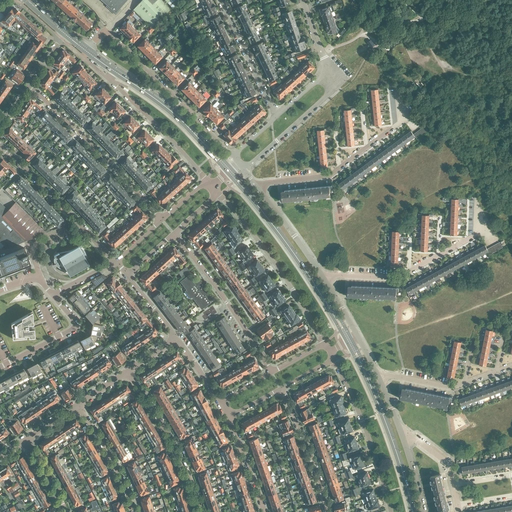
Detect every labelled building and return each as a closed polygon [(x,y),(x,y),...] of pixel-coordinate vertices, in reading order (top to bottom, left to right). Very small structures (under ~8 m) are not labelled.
[(61,8),(63,10),(69,3),(67,2),(65,0),(63,0),(58,6),(61,8)] [(114,10),(113,12),(115,13),(127,0),(102,0),(111,8),(111,9),(113,11),(113,10),(114,10)] [(142,19),(151,28),(170,9),(162,0),(141,0),(133,10),(142,19)] [(65,12),(67,14),(74,7),(71,5),(72,3),(70,2),(69,3),(63,10),(65,12)] [(204,9),(206,12),(215,8),(213,4),(212,4),(211,3),(203,7),(203,9),(204,9)] [(234,9),(237,14),(245,9),(243,7),(245,6),(244,4),(234,9)] [(321,14),(322,15),(331,12),(330,6),(320,10),(320,11),(321,14)] [(72,19),(79,12),(74,7),(67,14),(70,17),(70,16),(72,18),(72,19)] [(21,13),(20,13),(15,8),(13,8),(13,9),(12,8),(8,13),(6,16),(6,17),(12,23),(15,20),(21,13)] [(215,8),(206,12),(205,13),(206,14),(206,15),(203,16),(204,17),(202,19),(203,21),(206,20),(205,18),(217,12),(215,8)] [(245,9),(237,14),(236,14),(238,17),(239,17),(240,18),(249,14),(247,12),(246,13),(245,9)] [(291,11),(283,13),(283,14),(282,14),(284,20),(293,16),(292,14),(292,13),(292,11),(291,11)] [(76,21),(77,22),(83,16),(83,15),(84,14),(82,12),(81,14),(79,12),(72,19),(75,22),(76,21)] [(324,19),(324,21),(333,18),(331,12),(322,15),(322,16),(323,15),(323,16),(322,17),(323,18),(324,19)] [(16,27),(19,24),(25,17),(22,15),(23,15),(21,13),(15,20),(17,22),(14,25),(13,26),(15,28),(15,27),(16,27)] [(240,21),(242,23),(250,20),(248,17),(250,17),(249,14),(240,18),(241,21),(240,21)] [(15,28),(13,26),(14,25),(12,23),(6,17),(5,16),(4,18),(2,21),(4,24),(8,28),(15,32),(17,29),(16,27),(15,27),(15,28)] [(81,26),(82,26),(87,20),(83,16),(77,22),(79,24),(79,25),(80,26),(81,26)] [(209,23),(210,26),(221,21),(219,16),(207,22),(206,20),(203,21),(204,23),(205,22),(206,25),(209,23)] [(280,27),(286,24),(294,22),(294,19),(294,17),(293,17),(293,16),(284,20),(285,23),(280,24),(280,27)] [(25,17),(19,24),(23,28),(29,21),(27,18),(26,19),(25,17)] [(326,26),(335,23),(333,18),(324,21),(325,23),(325,24),(325,26),(326,26)] [(243,25),(244,28),(253,24),(258,22),(257,19),(255,20),(252,22),(251,19),(250,20),(242,23),(243,26),(243,25)] [(89,21),(87,20),(82,26),(84,28),(83,29),(85,30),(86,30),(87,30),(89,29),(88,28),(92,24),(92,23),(90,20),(89,21)] [(213,31),(223,26),(222,25),(223,24),(221,20),(221,21),(210,26),(213,31)] [(23,28),(27,31),(33,25),(31,23),(31,22),(29,21),(23,28)] [(122,32),(123,33),(124,33),(132,26),(129,23),(130,23),(128,21),(120,29),(122,31),(122,32)] [(295,22),(294,22),(286,24),(288,28),(286,28),(287,31),(288,30),(296,27),(296,25),(296,24),(295,23),(295,22)] [(336,27),(335,23),(326,26),(326,27),(329,34),(331,33),(331,34),(335,33),(335,32),(337,31),(336,28),(337,28),(336,27)] [(254,26),(253,24),(244,28),(245,28),(244,29),(245,31),(246,31),(247,33),(261,26),(260,24),(257,25),(254,26)] [(27,31),(32,35),(38,28),(35,26),(35,27),(33,25),(27,31)] [(248,39),(257,35),(258,34),(257,31),(259,30),(262,29),(262,28),(264,27),(263,25),(261,26),(247,33),(248,35),(246,35),(248,39)] [(132,26),(124,33),(125,33),(124,35),(126,36),(127,36),(128,37),(135,31),(136,31),(136,30),(137,30),(135,28),(134,29),(132,26)] [(223,26),(213,31),(215,36),(216,35),(217,35),(222,32),(225,31),(224,28),(224,29),(223,26)] [(290,36),(290,35),(298,33),(297,30),(298,30),(297,28),(296,27),(288,30),(289,33),(288,34),(289,36),(290,36)] [(40,30),(38,28),(32,35),(36,39),(40,34),(42,32),(40,31),(40,30)] [(135,31),(128,37),(128,38),(128,39),(129,41),(130,41),(131,41),(131,40),(133,42),(141,34),(139,32),(138,32),(136,30),(136,31),(135,31)] [(226,34),(225,31),(222,32),(217,35),(216,35),(219,40),(228,36),(227,34),(226,34)] [(174,35),(171,32),(164,39),(168,42),(174,35)] [(292,41),(300,38),(299,36),(300,35),(299,33),(298,33),(290,35),(290,36),(289,36),(291,42),(292,41)] [(42,35),(40,34),(36,39),(34,40),(37,42),(36,44),(40,47),(41,45),(42,43),(43,43),(45,40),(46,39),(46,38),(42,35)] [(258,37),(257,35),(248,39),(251,43),(261,38),(260,36),(258,37)] [(220,43),(221,45),(230,41),(229,39),(228,36),(219,40),(221,42),(220,43)] [(142,50),(149,43),(147,41),(148,40),(146,38),(138,46),(140,48),(140,49),(141,51),(142,50)] [(303,38),(300,38),(292,41),(291,42),(293,47),(294,47),(304,44),(305,43),(303,38)] [(222,51),(233,46),(234,46),(232,42),(231,43),(230,41),(221,45),(219,46),(222,51)] [(38,50),(40,47),(36,44),(33,42),(31,44),(29,46),(36,51),(37,50),(38,50)] [(252,47),(255,51),(263,48),(265,47),(263,42),(252,47)] [(11,47),(7,52),(10,55),(16,48),(10,43),(8,45),(11,47)] [(153,47),(149,44),(149,43),(142,50),(144,52),(144,54),(145,55),(146,54),(146,55),(153,47)] [(305,46),(304,44),(294,47),(296,52),(306,49),(306,48),(305,46)] [(395,52),(392,51),(392,52),(392,53),(392,54),(392,55),(393,55),(393,56),(400,63),(401,66),(402,65),(407,71),(408,71),(409,71),(410,71),(410,70),(410,69),(411,69),(412,69),(412,68),(413,67),(413,66),(413,65),(412,64),(404,47),(403,47),(403,46),(402,46),(401,45),(400,45),(399,46),(398,46),(398,47),(397,47),(397,48),(396,49),(396,50),(397,50),(397,51),(395,52)] [(28,49),(26,51),(33,56),(35,54),(35,53),(36,51),(29,46),(27,48),(28,49)] [(223,53),(224,53),(225,55),(235,51),(233,46),(222,51),(223,53)] [(149,57),(150,59),(158,51),(153,47),(146,55),(147,55),(146,56),(148,57),(149,57)] [(263,48),(255,51),(254,52),(256,55),(257,55),(258,56),(265,53),(267,52),(265,50),(264,50),(263,48)] [(150,59),(151,59),(151,60),(152,62),(153,61),(155,63),(165,54),(160,49),(158,52),(158,51),(150,59)] [(60,55),(67,60),(68,58),(74,63),(76,61),(69,55),(66,52),(63,50),(60,55)] [(33,56),(26,51),(25,53),(24,53),(23,55),(30,60),(31,58),(31,59),(33,56)] [(265,53),(258,56),(259,59),(260,61),(268,57),(270,56),(268,51),(267,52),(265,53)] [(229,61),(231,63),(239,59),(237,54),(227,59),(228,61),(229,61)] [(22,57),(20,60),(27,65),(29,63),(28,62),(30,60),(23,55),(21,57),(22,57)] [(67,60),(60,55),(59,56),(58,57),(57,58),(57,59),(56,60),(63,64),(65,66),(69,61),(67,60)] [(268,57),(260,61),(261,64),(262,64),(263,66),(271,62),(272,61),(270,56),(268,57)] [(232,69),(241,64),(240,63),(242,63),(240,59),(239,59),(231,63),(232,66),(231,66),(232,69)] [(25,68),(27,65),(20,60),(19,62),(18,61),(16,64),(23,69),(25,67),(25,68)] [(63,64),(56,60),(53,65),(55,67),(56,66),(61,69),(62,67),(62,66),(63,64)] [(172,64),(167,60),(160,68),(162,70),(161,71),(163,72),(164,72),(172,64)] [(303,64),(310,72),(311,70),(312,71),(313,70),(313,68),(314,68),(310,64),(311,64),(308,61),(305,64),(305,63),(303,64)] [(263,69),(264,71),(272,67),(271,64),(272,64),(271,62),(263,66),(264,68),(263,69)] [(168,76),(176,68),(172,64),(164,72),(166,74),(166,75),(167,76),(168,76)] [(234,70),(235,73),(244,69),(243,67),(242,67),(241,64),(232,69),(233,71),(234,70)] [(303,64),(299,68),(305,76),(307,74),(308,75),(309,73),(309,72),(310,72),(303,64)] [(74,75),(76,77),(77,77),(83,70),(84,69),(80,65),(72,74),(73,75),(74,75)] [(192,75),(198,68),(196,66),(190,72),(192,75)] [(266,74),(267,76),(277,71),(276,71),(275,69),(274,70),(272,67),(264,71),(266,74)] [(171,79),(173,81),(181,72),(180,71),(179,72),(176,68),(168,76),(169,77),(168,78),(170,79),(171,79)] [(199,68),(198,68),(192,75),(194,77),(201,70),(199,68)] [(295,72),(295,73),(301,79),(303,78),(304,78),(305,77),(305,76),(299,68),(295,72)] [(14,69),(11,72),(21,80),(24,76),(23,76),(24,74),(17,70),(14,69)] [(237,79),(245,74),(244,72),(245,72),(244,69),(235,73),(236,76),(237,79)] [(52,72),(49,70),(45,75),(52,80),(54,78),(56,76),(51,72),(52,72)] [(78,79),(81,81),(88,74),(85,72),(83,70),(77,77),(76,77),(76,78),(78,80),(78,79)] [(277,71),(267,76),(266,76),(269,81),(277,77),(276,75),(278,74),(277,71)] [(19,83),(21,80),(11,72),(8,77),(10,79),(17,84),(18,83),(19,83)] [(181,72),(173,81),(173,82),(174,83),(175,83),(177,85),(187,75),(185,73),(184,74),(181,72)] [(297,83),(298,82),(299,82),(301,81),(301,80),(301,79),(295,73),(293,75),(292,74),(290,76),(297,83)] [(90,77),(88,74),(81,81),(83,84),(85,86),(85,85),(92,79),(90,77)] [(239,80),(240,83),(249,79),(247,77),(245,74),(237,79),(238,81),(239,80)] [(44,78),(42,80),(50,85),(51,83),(52,84),(53,81),(52,80),(45,75),(45,76),(44,76),(43,77),(44,78)] [(295,85),(297,83),(290,76),(289,77),(289,78),(287,81),(292,87),(293,87),(294,87),(295,86),(295,85)] [(85,85),(85,86),(87,88),(87,89),(89,90),(96,83),(94,81),(95,81),(92,78),(92,79),(85,85)] [(4,83),(3,85),(10,90),(11,87),(12,85),(13,84),(8,80),(8,81),(6,79),(4,82),(4,83)] [(249,79),(240,83),(241,86),(240,86),(241,89),(251,84),(250,84),(249,82),(250,82),(249,79)] [(55,93),(50,89),(52,86),(50,85),(42,80),(39,85),(42,87),(42,86),(46,89),(53,96),(55,93)] [(194,86),(191,83),(193,81),(191,80),(182,90),(184,92),(183,92),(185,94),(186,94),(194,86)] [(286,80),(281,84),(288,91),(289,91),(290,91),(291,90),(291,89),(292,87),(287,81),(286,80)] [(243,94),(254,89),(251,84),(241,89),(243,91),(243,90),(245,93),(243,94)] [(284,95),(285,95),(287,94),(287,93),(288,91),(281,84),(280,86),(278,88),(284,95)] [(1,86),(0,87),(0,89),(6,94),(7,92),(8,93),(10,90),(3,85),(1,87),(1,86)] [(57,94),(55,97),(54,98),(59,102),(65,96),(63,94),(65,92),(65,91),(67,89),(63,86),(61,89),(63,91),(58,95),(57,94)] [(190,98),(197,91),(195,89),(196,88),(194,86),(186,94),(188,96),(187,97),(189,98),(190,98)] [(214,96),(220,89),(218,87),(212,94),(214,96)] [(284,95),(278,88),(277,87),(273,91),(274,92),(274,93),(277,97),(278,99),(279,99),(280,99),(281,99),(283,98),(282,96),(284,95)] [(220,89),(214,96),(216,98),(220,94),(223,91),(221,88),(220,89)] [(379,95),(379,94),(378,90),(382,90),(382,88),(378,88),(378,89),(371,90),(371,89),(367,90),(368,91),(371,91),(372,96),(379,95)] [(98,101),(99,100),(106,92),(104,90),(103,90),(102,89),(94,96),(95,96),(94,97),(95,98),(95,99),(98,101)] [(256,94),(254,89),(243,94),(244,96),(243,97),(244,99),(256,94)] [(92,93),(89,90),(85,94),(86,95),(82,98),(84,101),(88,97),(92,93)] [(193,100),(195,103),(203,94),(201,92),(200,93),(197,91),(190,98),(191,98),(190,99),(192,101),(193,100)] [(109,95),(106,92),(99,100),(102,102),(101,103),(103,105),(110,97),(109,95)] [(204,93),(203,94),(195,103),(194,103),(196,105),(197,105),(199,107),(207,99),(205,97),(206,96),(204,93)] [(59,102),(63,106),(69,99),(67,98),(69,96),(67,94),(65,96),(59,102)] [(383,94),(379,94),(379,95),(372,96),(372,101),(373,102),(380,101),(380,100),(379,96),(383,96),(383,94)] [(70,99),(69,99),(63,106),(67,110),(79,97),(77,95),(72,101),(70,99)] [(67,110),(71,113),(77,107),(74,105),(80,98),(79,97),(67,110)] [(38,113),(42,109),(35,103),(32,100),(29,98),(26,102),(25,103),(32,108),(34,106),(38,109),(36,111),(38,113)] [(383,102),(383,101),(383,100),(380,100),(380,101),(373,102),(372,101),(368,101),(369,105),(373,104),(373,108),(380,107),(380,106),(380,102),(383,102)] [(22,108),(30,113),(31,114),(33,111),(31,110),(32,108),(25,103),(25,104),(24,104),(23,105),(23,106),(22,108)] [(111,112),(114,114),(121,106),(118,104),(116,103),(114,105),(113,104),(112,105),(113,106),(109,110),(111,112)] [(207,117),(208,116),(216,108),(215,107),(215,108),(212,105),(213,105),(211,103),(203,111),(205,113),(204,113),(205,114),(204,115),(206,116),(207,116),(207,117)] [(71,113),(74,117),(84,106),(83,105),(79,109),(77,107),(71,113)] [(99,107),(97,109),(95,107),(93,108),(99,114),(102,111),(106,107),(104,105),(103,106),(102,105),(100,108),(99,107)] [(254,108),(261,116),(262,115),(263,115),(265,113),(265,112),(262,108),(263,108),(260,105),(260,106),(259,105),(257,108),(255,106),(254,108)] [(86,108),(84,106),(74,117),(78,121),(84,114),(82,112),(82,111),(86,108)] [(115,118),(116,117),(117,119),(122,114),(123,113),(125,111),(123,109),(121,106),(114,114),(112,115),(115,118)] [(384,106),(380,106),(380,107),(373,108),(374,114),(381,113),(381,112),(380,108),(384,108),(384,106)] [(212,119),(212,120),(220,112),(217,109),(218,108),(216,107),(216,108),(208,116),(210,117),(210,118),(211,120),(212,119)] [(20,111),(19,112),(26,117),(28,114),(29,115),(30,113),(22,108),(21,109),(20,109),(19,111),(20,111)] [(249,112),(250,113),(256,120),(258,118),(259,119),(261,117),(260,116),(261,116),(254,108),(249,112)] [(355,110),(355,108),(351,109),(344,110),(344,109),(340,109),(341,112),(344,111),(345,116),(352,116),(352,115),(352,111),(355,110)] [(222,114),(220,112),(212,120),(212,121),(214,122),(215,122),(217,124),(224,117),(226,119),(231,115),(234,111),(232,109),(228,112),(225,115),(223,113),(222,114)] [(44,110),(41,114),(40,113),(31,122),(33,124),(38,119),(40,121),(41,120),(43,121),(49,115),(44,110)] [(256,120),(250,113),(249,112),(248,111),(244,115),(252,124),(254,122),(254,123),(257,121),(256,120)] [(26,117),(19,112),(16,117),(18,119),(17,121),(22,124),(25,120),(24,120),(26,117)] [(385,114),(385,113),(384,112),(381,112),(381,113),(374,114),(374,120),(382,119),(381,118),(381,114),(385,114)] [(84,114),(78,121),(83,125),(85,123),(84,122),(89,117),(92,120),(94,117),(91,114),(90,116),(88,114),(86,116),(84,114)] [(45,123),(47,125),(53,119),(49,115),(43,121),(41,123),(43,125),(45,123)] [(240,118),(242,121),(248,127),(250,126),(250,127),(253,125),(252,124),(244,115),(240,118)] [(86,128),(91,133),(97,126),(95,124),(97,122),(97,120),(96,119),(94,117),(92,120),(94,121),(89,126),(86,128)] [(125,125),(128,128),(135,120),(132,118),(130,117),(123,124),(125,126),(125,125)] [(375,126),(382,125),(382,120),(385,120),(385,118),(381,118),(382,119),(374,120),(375,126)] [(53,119),(47,125),(49,127),(45,131),(47,133),(49,130),(50,129),(57,122),(53,119)] [(7,138),(13,131),(19,124),(14,120),(12,122),(9,127),(7,128),(8,129),(5,131),(4,132),(3,134),(2,135),(3,136),(4,137),(6,138),(6,137),(7,138)] [(137,123),(135,120),(128,128),(130,130),(130,131),(132,133),(139,125),(137,123)] [(248,128),(248,127),(242,121),(240,123),(238,122),(237,124),(238,125),(244,131),(245,130),(246,130),(248,128)] [(52,130),(54,132),(61,126),(57,122),(50,129),(52,131),(52,130)] [(94,136),(98,140),(104,134),(102,131),(108,125),(107,124),(104,126),(102,128),(94,136)] [(239,135),(240,135),(234,129),(232,130),(230,129),(228,130),(225,127),(225,126),(223,124),(219,127),(221,130),(225,134),(224,135),(224,136),(225,138),(231,145),(236,139),(240,136),(239,135)] [(231,126),(234,129),(240,135),(241,134),(242,134),(244,132),(243,131),(244,131),(238,125),(236,127),(233,124),(231,126)] [(98,125),(97,126),(91,133),(94,136),(102,128),(98,125)] [(56,138),(64,129),(61,126),(54,132),(53,134),(56,138)] [(10,139),(11,141),(21,130),(20,128),(18,130),(17,130),(16,130),(14,133),(13,131),(7,138),(8,139),(10,139)] [(13,143),(14,145),(20,138),(18,136),(21,133),(23,130),(22,129),(21,130),(11,141),(12,142),(13,143)] [(60,137),(62,140),(63,139),(68,133),(64,129),(56,138),(52,142),(54,143),(60,137)] [(106,136),(104,134),(98,140),(102,144),(115,131),(113,129),(106,136)] [(317,131),(318,137),(325,136),(325,135),(325,131),(328,131),(328,129),(324,129),(324,130),(317,131)] [(102,144),(105,147),(112,141),(109,139),(111,137),(113,135),(114,135),(116,132),(115,131),(102,144)] [(140,139),(142,142),(149,134),(147,132),(146,132),(144,131),(137,138),(139,140),(140,139)] [(414,135),(411,131),(407,134),(405,131),(403,132),(405,135),(406,134),(410,140),(415,137),(414,135)] [(358,134),(357,133),(357,132),(354,133),(347,134),(347,140),(355,140),(354,138),(354,135),(358,134)] [(20,138),(14,145),(16,146),(17,147),(18,148),(25,141),(27,139),(29,137),(31,134),(32,133),(31,133),(28,136),(27,135),(25,137),(22,140),(20,138)] [(70,140),(73,137),(68,133),(63,139),(62,140),(66,143),(69,139),(70,140)] [(152,137),(149,134),(142,142),(144,144),(144,145),(146,147),(153,139),(151,137),(152,137)] [(398,136),(400,139),(401,138),(406,144),(410,140),(406,134),(405,135),(402,137),(400,135),(398,136)] [(318,137),(319,143),(326,142),(326,141),(325,137),(329,137),(328,135),(325,135),(325,136),(318,137)] [(347,140),(348,147),(355,146),(355,141),(358,140),(358,138),(354,138),(355,140),(347,140)] [(401,138),(400,139),(397,141),(395,138),(393,140),(395,142),(396,142),(401,148),(406,144),(401,138)] [(109,151),(117,143),(119,141),(118,139),(114,143),(112,141),(105,147),(109,151)] [(80,144),(75,140),(73,142),(73,143),(69,148),(67,146),(65,149),(66,150),(67,150),(71,154),(73,151),(80,144)] [(20,150),(22,152),(28,146),(26,143),(26,142),(25,141),(18,148),(20,149),(20,150)] [(319,143),(319,149),(326,148),(326,147),(326,143),(329,143),(329,141),(326,141),(326,142),(319,143)] [(388,143),(390,146),(391,145),(396,151),(401,148),(396,142),(395,142),(392,145),(390,142),(388,143)] [(117,143),(109,151),(113,155),(119,149),(117,147),(119,145),(117,143)] [(73,155),(75,157),(83,148),(80,144),(73,151),(75,153),(73,155)] [(113,155),(117,159),(119,157),(119,156),(124,151),(126,154),(129,152),(128,151),(130,149),(131,148),(128,145),(124,149),(123,148),(121,150),(119,149),(113,155)] [(152,160),(156,156),(163,149),(164,149),(161,146),(159,145),(151,152),(148,155),(152,160)] [(384,147),(386,149),(387,149),(391,155),(396,151),(391,145),(390,146),(387,148),(385,145),(384,147)] [(28,146),(22,152),(24,153),(25,154),(24,155),(25,156),(32,149),(33,148),(31,147),(30,148),(28,146)] [(319,149),(320,155),(327,154),(327,153),(327,149),(330,149),(330,147),(326,147),(326,148),(319,149)] [(80,159),(87,152),(83,148),(75,157),(72,159),(74,161),(78,157),(80,159)] [(24,157),(27,160),(28,159),(29,160),(36,153),(32,149),(25,156),(24,157)] [(129,152),(126,154),(128,156),(123,161),(123,160),(120,163),(124,167),(131,161),(129,159),(131,157),(130,156),(134,152),(132,149),(131,149),(129,152)] [(156,156),(158,158),(157,159),(157,160),(159,161),(160,161),(168,153),(165,150),(165,151),(163,149),(156,156)] [(387,149),(386,149),(383,152),(381,149),(379,150),(381,153),(382,152),(386,158),(391,155),(387,149)] [(34,167),(36,168),(42,162),(45,159),(41,156),(43,153),(41,152),(36,157),(38,158),(32,164),(34,166),(34,167)] [(83,163),(91,156),(87,152),(80,159),(82,162),(79,164),(81,166),(83,163)] [(374,154),(376,157),(377,156),(381,162),(386,158),(382,152),(381,153),(378,155),(376,153),(374,154)] [(164,165),(165,164),(172,157),(170,156),(170,155),(168,153),(160,161),(162,164),(163,163),(164,165)] [(327,154),(320,155),(321,161),(328,160),(328,159),(327,155),(330,155),(330,153),(327,153),(327,154)] [(88,166),(94,159),(91,156),(83,163),(87,167),(88,166)] [(173,156),(172,157),(165,164),(167,167),(169,169),(177,160),(173,156)] [(369,157),(371,160),(372,159),(376,165),(381,162),(377,156),(376,157),(373,159),(371,156),(369,157)] [(91,170),(98,163),(94,159),(88,166),(90,168),(86,172),(88,173),(90,171),(91,170)] [(321,161),(321,167),(328,166),(328,161),(331,161),(331,159),(328,159),(328,160),(321,161)] [(364,161),(366,164),(367,163),(372,169),(376,165),(372,159),(371,160),(368,162),(366,160),(364,161)] [(3,160),(0,162),(0,167),(4,172),(8,168),(14,175),(16,172),(9,166),(7,163),(4,160),(3,160)] [(46,165),(40,171),(41,173),(42,174),(43,176),(50,169),(48,167),(50,165),(50,164),(52,162),(50,161),(48,163),(46,165)] [(128,170),(136,163),(136,162),(135,161),(133,163),(131,161),(124,167),(128,170)] [(39,170),(40,171),(46,165),(45,163),(44,164),(42,162),(36,168),(37,170),(39,170)] [(98,163),(91,170),(93,171),(96,173),(102,167),(98,163)] [(136,163),(128,170),(131,174),(138,168),(136,166),(137,164),(136,163)] [(367,163),(366,164),(363,166),(361,163),(359,165),(361,167),(362,167),(367,173),(372,169),(367,163)] [(179,175),(187,183),(187,182),(188,183),(190,180),(192,178),(189,176),(179,166),(174,170),(177,172),(179,170),(181,173),(179,175)] [(50,169),(43,176),(45,177),(46,178),(47,179),(58,168),(56,167),(54,169),(52,171),(50,169)] [(103,173),(104,173),(106,171),(102,167),(96,173),(95,174),(97,178),(98,177),(98,178),(103,173)] [(355,168),(357,171),(357,170),(362,176),(361,177),(363,179),(365,178),(363,176),(367,173),(362,167),(361,167),(358,170),(356,167),(355,168)] [(58,168),(47,179),(49,181),(49,182),(51,183),(57,177),(55,174),(57,172),(59,170),(58,168)] [(131,174),(135,178),(142,172),(140,170),(138,168),(131,174)] [(352,170),(351,171),(350,172),(352,174),(353,174),(357,180),(361,177),(362,176),(357,170),(357,171),(354,173),(352,170)] [(135,178),(139,182),(145,176),(142,172),(135,178)] [(139,182),(142,186),(148,180),(155,174),(154,172),(148,177),(146,175),(145,176),(139,182)] [(57,177),(51,183),(52,185),(53,185),(55,186),(64,177),(66,175),(65,174),(62,176),(59,178),(57,177)] [(113,179),(109,174),(107,176),(107,177),(103,181),(107,185),(113,179)] [(345,175),(347,178),(348,177),(352,183),(357,180),(353,174),(352,174),(349,177),(347,174),(345,175)] [(176,180),(183,187),(185,185),(185,184),(187,183),(179,175),(178,176),(178,177),(177,177),(178,178),(176,180)] [(17,186),(24,179),(22,178),(21,178),(20,176),(13,182),(17,186)] [(57,189),(58,190),(65,184),(68,181),(64,177),(55,186),(56,188),(57,189)] [(340,179),(342,182),(343,181),(347,187),(352,183),(348,177),(347,178),(344,180),(342,178),(340,179)] [(24,179),(17,186),(19,188),(17,190),(19,192),(19,191),(27,184),(26,182),(25,181),(24,179)] [(109,190),(117,182),(113,179),(107,185),(109,187),(107,189),(108,190),(109,190)] [(103,182),(102,182),(101,180),(98,183),(91,189),(94,191),(103,182)] [(148,180),(142,186),(147,191),(150,188),(151,190),(157,184),(155,182),(152,184),(151,182),(150,182),(148,180)] [(170,182),(178,190),(180,189),(181,189),(183,187),(176,180),(174,182),(173,181),(172,183),(171,182),(170,182)] [(342,191),(344,194),(345,193),(343,190),(347,187),(343,181),(342,182),(339,184),(337,181),(335,182),(338,185),(342,190),(342,191)] [(109,190),(112,194),(120,186),(117,182),(109,190)] [(168,187),(168,188),(175,195),(177,192),(178,190),(170,182),(169,184),(167,186),(168,187)] [(29,185),(27,184),(19,191),(21,193),(23,191),(25,193),(31,187),(30,185),(29,185)] [(65,184),(58,190),(60,192),(61,192),(62,194),(70,187),(68,185),(67,186),(65,184)] [(281,192),(282,202),(331,197),(330,192),(333,191),(335,191),(334,189),(332,189),(332,185),(329,186),(329,185),(329,187),(281,192)] [(112,194),(115,198),(124,190),(120,186),(112,194)] [(25,197),(27,198),(34,191),(33,189),(33,188),(31,187),(25,193),(27,195),(25,197)] [(165,189),(163,190),(170,198),(172,196),(172,197),(175,195),(168,188),(166,190),(165,189)] [(74,191),(67,198),(68,200),(70,202),(77,196),(79,194),(75,190),(74,191)] [(119,198),(121,200),(127,194),(124,190),(115,198),(114,200),(115,202),(119,198)] [(162,193),(160,195),(166,202),(168,200),(168,199),(170,198),(163,190),(161,192),(162,193)] [(28,201),(30,199),(32,201),(39,194),(37,193),(36,192),(34,191),(27,198),(26,199),(28,201)] [(164,204),(166,202),(160,195),(158,197),(154,192),(151,194),(156,199),(155,199),(159,203),(158,203),(161,206),(163,204),(164,204)] [(32,204),(34,206),(42,198),(41,197),(40,196),(39,194),(32,201),(34,203),(32,204)] [(72,204),(74,206),(82,198),(79,194),(77,196),(70,202),(71,204),(72,204)] [(121,200),(125,204),(131,198),(127,194),(121,200)] [(40,208),(46,202),(45,200),(44,200),(42,198),(34,206),(36,208),(38,206),(40,208)] [(82,198),(74,206),(75,207),(75,208),(77,210),(86,202),(82,198)] [(132,206),(135,204),(136,203),(131,198),(125,204),(128,208),(131,205),(132,206)] [(26,241),(46,233),(45,232),(16,202),(8,210),(2,216),(20,235),(26,241)] [(41,211),(43,212),(49,206),(48,204),(48,203),(46,202),(40,208),(42,210),(41,211)] [(80,212),(81,213),(89,205),(86,202),(77,210),(79,212),(80,212)] [(83,216),(84,218),(93,209),(89,205),(81,213),(82,215),(83,216)] [(140,209),(136,205),(132,209),(134,211),(135,210),(139,214),(137,216),(143,223),(146,220),(148,217),(146,215),(145,215),(142,212),(140,209)] [(51,207),(49,206),(43,212),(45,214),(45,213),(47,215),(54,209),(52,208),(51,207)] [(46,217),(49,221),(57,213),(55,212),(55,211),(54,209),(47,215),(46,217)] [(88,221),(95,215),(97,213),(94,209),(93,209),(84,218),(86,219),(87,220),(88,221)] [(218,209),(215,211),(215,210),(212,212),(213,213),(218,219),(219,219),(221,217),(225,222),(222,224),(225,226),(229,223),(223,215),(219,212),(220,211),(218,209)] [(58,215),(57,213),(49,221),(49,222),(50,224),(53,221),(55,223),(61,217),(59,215),(58,215)] [(219,220),(219,219),(218,219),(213,213),(211,215),(211,214),(208,216),(214,223),(216,221),(217,222),(219,220)] [(0,241),(7,248),(21,243),(24,242),(19,237),(20,235),(2,216),(0,214),(0,241)] [(92,225),(98,219),(95,215),(88,221),(90,223),(90,224),(92,225)] [(133,216),(131,217),(139,226),(141,224),(143,223),(137,216),(135,218),(133,216)] [(206,219),(204,221),(211,227),(213,226),(212,225),(214,223),(208,216),(206,218),(206,219)] [(58,227),(59,228),(67,225),(66,222),(63,223),(64,221),(63,219),(63,218),(61,217),(55,223),(54,224),(58,227)] [(110,223),(107,226),(109,228),(118,220),(116,217),(110,222),(110,223)] [(129,223),(135,230),(138,228),(137,227),(139,226),(131,217),(130,219),(131,221),(129,223)] [(102,223),(100,221),(101,220),(99,218),(98,219),(92,225),(93,227),(94,228),(95,229),(102,223)] [(209,229),(211,227),(204,221),(203,222),(202,222),(200,224),(206,231),(208,229),(209,229)] [(97,231),(98,232),(99,233),(106,227),(104,225),(102,223),(95,229),(97,231)] [(126,224),(124,226),(131,233),(132,232),(133,232),(135,230),(129,223),(127,225),(126,224)] [(198,226),(196,228),(202,235),(204,233),(203,233),(206,231),(200,224),(197,226),(198,226)] [(230,227),(229,226),(227,228),(228,229),(224,231),(228,236),(236,231),(237,230),(236,229),(236,228),(235,226),(234,226),(233,225),(230,227)] [(131,233),(124,226),(122,228),(123,229),(121,231),(127,238),(129,235),(131,233)] [(202,235),(196,228),(194,230),(194,229),(191,232),(197,238),(200,236),(200,237),(202,235)] [(118,232),(116,234),(122,241),(124,239),(125,240),(127,238),(121,231),(118,233),(118,232)] [(228,236),(231,241),(239,235),(236,231),(228,236)] [(109,234),(106,232),(102,235),(111,246),(113,249),(116,247),(118,245),(112,238),(110,240),(107,236),(109,234)] [(197,238),(191,232),(189,234),(187,236),(189,239),(190,238),(200,249),(204,245),(201,242),(199,244),(195,240),(197,238)] [(122,241),(116,234),(114,235),(115,236),(112,238),(118,245),(121,243),(121,242),(122,241)] [(243,240),(239,235),(231,241),(233,244),(232,244),(233,247),(238,244),(240,242),(242,241),(243,240)] [(208,253),(217,247),(215,244),(213,246),(211,244),(205,249),(205,250),(206,251),(207,252),(208,253)] [(483,254),(488,251),(487,249),(485,245),(480,247),(479,244),(477,245),(478,249),(479,248),(483,254)] [(246,245),(243,247),(241,248),(241,249),(236,252),(238,254),(239,253),(241,256),(250,250),(246,245)] [(60,268),(61,269),(62,269),(64,270),(66,270),(70,276),(89,264),(86,258),(86,257),(86,256),(86,255),(86,254),(85,253),(85,252),(85,251),(84,251),(84,250),(83,250),(83,249),(82,248),(81,247),(80,247),(79,247),(78,246),(70,251),(68,251),(67,252),(64,252),(62,252),(61,253),(59,253),(54,256),(55,257),(54,258),(54,259),(54,260),(54,261),(54,262),(54,263),(55,264),(56,265),(57,266),(57,267),(58,267),(59,268),(60,268)] [(217,247),(208,253),(209,255),(209,256),(210,257),(211,257),(211,258),(218,253),(216,250),(218,249),(217,247)] [(471,248),(473,251),(474,251),(478,257),(483,254),(479,248),(478,249),(475,250),(473,247),(471,248)] [(26,265),(31,263),(28,256),(27,253),(26,251),(25,248),(17,251),(0,257),(0,275),(2,275),(3,275),(2,274),(5,273),(5,274),(5,275),(5,276),(6,276),(8,276),(10,275),(11,275),(14,274),(16,273),(18,272),(20,271),(21,271),(21,270),(21,269),(20,269),(19,268),(23,266),(24,266),(24,267),(26,266),(26,265)] [(171,249),(169,252),(175,259),(177,257),(181,261),(183,259),(176,251),(177,250),(174,248),(172,250),(171,249)] [(253,255),(250,250),(241,256),(240,257),(242,260),(244,262),(248,259),(251,257),(250,257),(253,255)] [(466,251),(468,254),(469,254),(472,260),(478,257),(474,251),(473,251),(470,253),(468,250),(466,251)] [(173,261),(175,259),(169,252),(167,253),(167,254),(165,256),(172,264),(174,262),(173,261)] [(218,253),(211,258),(211,259),(212,260),(213,260),(214,262),(222,257),(218,253)] [(461,254),(463,257),(464,257),(467,263),(472,260),(469,254),(468,254),(465,256),(463,253),(461,254)] [(160,259),(167,266),(168,268),(172,264),(165,256),(163,257),(160,259)] [(456,257),(457,260),(458,260),(462,266),(467,263),(464,257),(463,257),(459,259),(458,256),(456,257)] [(222,257),(214,262),(216,264),(216,265),(217,266),(218,267),(225,262),(222,257)] [(165,268),(167,266),(160,259),(158,261),(159,262),(157,263),(163,270),(165,269),(165,268)] [(458,260),(457,260),(454,262),(452,259),(450,260),(452,263),(453,262),(456,269),(462,266),(458,260)] [(251,272),(252,271),(261,265),(257,260),(254,262),(252,263),(252,264),(247,267),(251,272)] [(225,262),(218,267),(218,268),(219,269),(221,271),(228,266),(225,262)] [(445,263),(447,266),(448,265),(451,272),(456,269),(453,262),(452,263),(449,265),(447,262),(445,263)] [(155,264),(152,267),(158,274),(161,272),(163,270),(157,263),(155,265),(155,264)] [(261,265),(252,271),(254,274),(252,275),(254,277),(259,274),(261,272),(264,270),(261,265)] [(442,265),(441,265),(440,266),(442,269),(442,268),(446,275),(445,275),(447,278),(449,277),(447,274),(451,272),(448,265),(447,266),(443,268),(442,265)] [(224,275),(224,276),(231,271),(228,266),(221,271),(222,273),(223,275),(224,275)] [(156,276),(158,274),(152,267),(150,269),(148,271),(155,278),(157,276),(156,276)] [(181,276),(185,273),(189,271),(186,267),(178,272),(181,276)] [(435,268),(436,272),(437,271),(441,277),(445,275),(446,275),(442,268),(442,269),(438,271),(436,268),(435,268)] [(429,271),(431,274),(432,274),(435,280),(441,277),(437,271),(436,272),(433,273),(431,270),(429,271)] [(146,272),(144,274),(150,281),(153,279),(153,280),(155,278),(148,271),(147,273),(146,272)] [(226,278),(227,280),(234,275),(231,271),(224,276),(225,279),(226,278)] [(424,274),(426,277),(427,277),(430,283),(429,284),(431,286),(434,285),(432,282),(435,280),(432,274),(431,274),(428,276),(426,273),(424,274)] [(144,274),(143,275),(141,276),(142,277),(139,279),(142,282),(142,281),(146,285),(152,292),(156,288),(154,285),(152,287),(148,283),(150,281),(144,274)] [(230,284),(231,285),(238,280),(236,277),(237,276),(236,274),(234,275),(227,280),(229,282),(228,282),(230,284)] [(103,275),(92,280),(95,284),(90,288),(92,290),(106,278),(104,276),(103,275)] [(262,287),(271,280),(268,275),(265,277),(262,278),(263,279),(258,282),(262,287)] [(110,288),(117,282),(116,280),(115,278),(114,278),(113,276),(107,281),(108,282),(106,283),(109,286),(107,287),(109,290),(110,288)] [(190,298),(192,296),(204,288),(205,286),(200,280),(198,282),(196,279),(192,282),(188,276),(181,282),(187,290),(185,291),(186,292),(186,291),(190,297),(190,298)] [(422,279),(421,276),(419,277),(421,280),(425,286),(426,286),(429,284),(430,283),(427,277),(426,277),(422,279)] [(414,280),(415,283),(416,283),(419,289),(425,286),(421,280),(417,282),(415,279),(414,280)] [(235,291),(243,285),(241,282),(240,283),(238,280),(231,285),(232,286),(231,287),(233,289),(235,291)] [(275,285),(273,283),(271,280),(262,287),(265,292),(270,289),(272,288),(272,287),(275,285)] [(122,285),(119,282),(118,281),(117,282),(110,288),(112,290),(111,291),(112,293),(117,290),(116,290),(119,288),(121,287),(120,286),(122,285)] [(411,285),(414,292),(419,289),(416,283),(415,283),(412,285),(410,282),(408,283),(410,286),(411,285)] [(237,294),(238,295),(245,290),(243,287),(244,287),(243,285),(235,291),(236,292),(236,293),(237,294)] [(406,288),(405,285),(403,286),(405,289),(409,295),(408,295),(410,298),(412,297),(411,295),(411,294),(414,292),(411,285),(410,286),(406,288)] [(116,298),(117,296),(124,290),(122,288),(122,289),(121,287),(119,288),(116,290),(117,290),(112,293),(116,298)] [(348,287),(348,297),(396,299),(396,293),(399,294),(401,294),(401,291),(399,291),(399,287),(396,287),(396,289),(348,287)] [(156,290),(157,291),(151,295),(153,297),(157,302),(164,296),(166,294),(164,291),(163,290),(162,290),(161,291),(159,288),(156,290)] [(209,301),(212,299),(204,288),(192,296),(197,302),(202,309),(210,302),(209,301)] [(249,293),(252,292),(254,290),(253,288),(248,292),(246,289),(245,290),(238,295),(238,296),(239,298),(240,298),(241,299),(249,293)] [(70,300),(72,303),(79,296),(75,292),(75,293),(73,290),(67,294),(70,297),(69,298),(70,300)] [(117,296),(120,300),(123,298),(122,298),(124,296),(125,297),(127,295),(125,293),(126,292),(124,290),(117,296)] [(271,298),(273,301),(282,295),(278,290),(275,292),(273,293),(273,294),(268,297),(270,299),(271,298)] [(244,303),(244,304),(251,299),(249,296),(251,295),(249,293),(241,299),(242,301),(242,302),(243,303),(244,303)] [(81,294),(79,296),(72,303),(74,305),(75,304),(76,306),(85,298),(81,294)] [(123,298),(120,300),(124,304),(131,298),(129,296),(129,297),(127,295),(125,297),(124,296),(122,298),(123,298)] [(285,300),(282,295),(273,301),(275,304),(274,305),(275,307),(280,304),(282,303),(282,302),(285,300)] [(157,302),(160,306),(167,300),(169,298),(168,297),(166,299),(164,296),(157,302)] [(88,303),(85,298),(76,306),(78,308),(77,308),(79,311),(88,303)] [(124,304),(127,308),(130,306),(129,306),(131,304),(132,305),(134,303),(132,301),(133,300),(131,298),(124,304)] [(255,303),(251,299),(244,304),(245,304),(244,305),(246,307),(248,308),(255,303)] [(167,300),(160,306),(163,310),(170,305),(167,300)] [(92,307),(88,303),(79,311),(81,313),(82,312),(83,314),(92,307)] [(128,314),(129,313),(138,306),(136,304),(135,305),(134,303),(132,305),(131,304),(129,306),(130,306),(127,308),(125,310),(128,314)] [(172,303),(170,305),(163,310),(167,314),(174,309),(176,307),(172,303)] [(251,312),(251,313),(258,308),(255,303),(248,308),(249,310),(248,311),(250,313),(251,312)] [(283,316),(292,310),(289,305),(286,307),(285,307),(283,308),(283,309),(278,312),(280,315),(281,314),(283,316)] [(138,313),(141,311),(139,309),(139,308),(138,306),(129,313),(132,317),(134,316),(136,314),(138,312),(138,313)] [(86,317),(88,319),(96,313),(93,308),(86,314),(87,316),(86,317)] [(253,315),(254,317),(261,312),(258,308),(251,313),(251,314),(252,315),(253,315)] [(167,314),(170,319),(177,313),(174,309),(167,314)] [(292,310),(283,316),(287,321),(295,315),(292,310)] [(136,314),(134,316),(137,320),(144,315),(143,312),(142,313),(141,311),(138,313),(138,312),(136,314)] [(263,311),(261,312),(254,317),(255,319),(255,320),(256,321),(257,321),(258,323),(261,320),(265,317),(264,317),(263,315),(265,313),(263,311)] [(33,324),(33,323),(32,312),(11,324),(13,339),(18,338),(35,337),(34,328),(30,329),(29,324),(33,324)] [(100,317),(96,313),(88,319),(91,322),(91,321),(93,323),(100,322),(99,318),(100,317)] [(170,319),(173,323),(180,317),(177,313),(170,319)] [(296,314),(295,315),(287,321),(289,324),(288,324),(290,326),(294,323),(294,324),(297,322),(296,322),(300,319),(299,318),(299,317),(298,316),(297,316),(296,314)] [(139,326),(145,321),(147,319),(146,317),(144,315),(137,320),(139,322),(138,324),(139,326)] [(219,327),(226,322),(223,317),(222,318),(221,316),(215,320),(219,327)] [(184,322),(180,317),(173,323),(176,327),(184,322)] [(149,329),(154,337),(156,335),(158,333),(149,320),(148,320),(147,319),(145,321),(146,322),(145,324),(147,327),(149,326),(151,328),(149,329)] [(190,327),(189,325),(185,320),(184,322),(176,327),(180,332),(183,330),(183,331),(186,329),(188,329),(190,327)] [(92,326),(91,329),(101,331),(102,326),(101,325),(100,322),(93,323),(93,326),(92,326)] [(222,331),(229,326),(226,322),(219,327),(222,331)] [(260,335),(260,336),(271,328),(271,327),(268,322),(265,324),(264,323),(256,329),(257,330),(257,331),(258,333),(259,335),(260,335)] [(298,329),(300,333),(305,342),(310,339),(309,337),(310,337),(306,330),(303,325),(301,322),(297,325),(296,326),(298,329)] [(222,331),(225,336),(232,331),(229,326),(222,331)] [(190,337),(198,332),(195,327),(192,329),(191,328),(190,327),(188,329),(186,329),(183,331),(186,334),(187,333),(190,337)] [(145,333),(149,339),(151,338),(152,338),(154,337),(149,329),(149,330),(148,328),(143,331),(145,333)] [(275,334),(273,331),(271,328),(260,336),(260,337),(261,338),(262,338),(263,339),(265,341),(275,334)] [(100,337),(101,331),(91,329),(91,332),(92,332),(91,335),(97,340),(99,336),(100,337)] [(235,336),(232,331),(225,336),(228,340),(235,336)] [(190,337),(193,342),(201,336),(198,332),(190,337)] [(302,343),(305,342),(300,333),(299,333),(298,332),(294,334),(295,337),(300,345),(302,343)] [(145,333),(140,336),(145,343),(147,341),(149,339),(145,333)] [(88,336),(85,337),(90,346),(95,344),(94,343),(97,340),(91,335),(88,337),(88,336)] [(140,336),(135,339),(140,346),(142,344),(142,345),(145,343),(140,336)] [(201,336),(193,342),(196,346),(204,341),(201,336)] [(228,340),(231,345),(238,340),(235,336),(228,340)] [(85,349),(90,346),(85,337),(82,339),(83,340),(80,341),(85,349)] [(292,337),(289,339),(294,347),(297,346),(298,346),(300,345),(295,337),(293,338),(292,337)] [(131,342),(136,349),(138,348),(137,347),(140,346),(135,339),(131,342)] [(292,349),(294,347),(289,339),(288,340),(288,341),(285,343),(289,351),(292,349)] [(460,348),(461,347),(461,343),(465,344),(465,342),(462,341),(461,342),(455,341),(455,340),(450,339),(450,343),(454,343),(453,347),(460,348)] [(73,342),(77,351),(82,348),(78,340),(76,341),(75,340),(73,342)] [(238,340),(231,345),(234,349),(241,345),(238,340)] [(127,341),(125,342),(131,351),(133,350),(133,351),(136,349),(131,342),(128,343),(127,341)] [(196,346),(199,350),(207,345),(204,341),(196,346)] [(72,353),(77,351),(73,342),(70,343),(70,344),(68,345),(72,353)] [(115,343),(116,343),(115,342),(112,343),(109,346),(113,351),(121,363),(126,360),(120,352),(117,353),(115,350),(117,350),(115,348),(117,346),(115,343)] [(130,352),(131,351),(125,342),(120,346),(121,347),(126,355),(127,354),(128,354),(130,353),(130,352)] [(282,343),(279,344),(284,353),(287,351),(287,352),(289,351),(285,343),(283,344),(282,343)] [(277,347),(274,348),(279,357),(281,355),(281,354),(284,353),(279,344),(277,346),(277,347)] [(72,353),(68,345),(66,346),(66,345),(63,347),(68,356),(72,353)] [(199,350),(203,355),(210,350),(207,345),(199,350)] [(247,347),(245,348),(244,349),(241,345),(234,349),(232,350),(235,355),(242,351),(243,353),(249,350),(247,347)] [(103,350),(107,355),(108,357),(110,356),(116,366),(121,363),(113,351),(109,346),(103,350)] [(59,350),(63,358),(68,356),(63,347),(60,348),(61,349),(59,350)] [(271,348),(272,349),(268,350),(273,360),(276,358),(277,358),(278,357),(279,357),(274,348),(274,347),(271,348)] [(58,361),(63,358),(59,350),(57,351),(56,350),(53,352),(58,361)] [(213,354),(210,350),(203,355),(206,359),(213,354)] [(53,363),(58,361),(53,352),(51,353),(51,354),(49,355),(53,363)] [(172,355),(177,362),(179,360),(182,364),(184,363),(177,352),(175,354),(174,353),(172,354),(172,355)] [(206,359),(209,364),(216,359),(213,354),(206,359)] [(53,363),(49,355),(47,356),(47,355),(44,357),(49,366),(53,363)] [(102,361),(107,368),(111,365),(107,358),(108,357),(107,355),(105,356),(104,357),(103,357),(102,356),(100,358),(101,359),(102,361)] [(170,357),(168,358),(169,360),(168,361),(170,363),(170,362),(172,365),(177,362),(172,355),(171,355),(170,356),(170,357)] [(44,368),(49,366),(44,357),(41,358),(42,359),(39,360),(40,363),(44,368)] [(173,367),(172,365),(170,362),(170,363),(168,361),(169,360),(168,358),(165,360),(164,360),(163,360),(163,361),(167,368),(170,366),(171,368),(173,367)] [(254,370),(256,369),(258,368),(257,367),(258,366),(254,358),(248,362),(249,362),(253,371),(254,370)] [(102,361),(101,359),(99,361),(99,362),(98,363),(103,371),(105,370),(105,369),(107,368),(102,361)] [(216,359),(209,364),(212,369),(211,369),(213,372),(218,368),(218,369),(222,366),(220,363),(220,364),(216,359)] [(161,363),(158,365),(159,367),(160,366),(162,368),(161,368),(163,371),(167,368),(163,361),(162,361),(161,362),(161,363)] [(245,363),(243,365),(248,373),(250,371),(251,372),(253,371),(249,362),(246,364),(245,363)] [(44,368),(40,363),(38,364),(37,363),(35,365),(35,364),(32,365),(37,374),(42,372),(41,370),(43,368),(44,368)] [(98,363),(93,366),(98,374),(100,372),(100,373),(103,371),(98,363)] [(37,374),(32,365),(29,367),(27,369),(28,369),(25,371),(28,377),(28,376),(31,375),(32,377),(37,374)] [(166,375),(163,371),(161,368),(162,368),(160,366),(159,367),(158,365),(156,366),(155,366),(154,366),(154,367),(158,374),(161,372),(165,378),(167,377),(166,375)] [(238,368),(242,376),(245,375),(245,374),(248,373),(243,365),(240,366),(241,367),(238,368)] [(98,374),(93,366),(88,370),(94,377),(96,376),(96,375),(98,374)] [(87,367),(82,371),(89,380),(91,379),(94,377),(88,370),(87,367)] [(154,377),(158,374),(154,367),(154,368),(153,367),(152,368),(152,369),(149,371),(151,373),(151,372),(153,374),(152,375),(154,377)] [(182,376),(189,372),(189,371),(189,370),(188,369),(187,369),(186,367),(178,372),(179,374),(180,374),(182,376)] [(235,369),(233,370),(237,379),(240,377),(242,376),(238,368),(235,370),(235,369)] [(21,370),(21,369),(18,371),(23,379),(28,377),(25,371),(24,369),(21,370)] [(231,372),(228,374),(232,382),(234,381),(234,380),(237,379),(233,370),(231,371),(231,372)] [(16,373),(14,374),(18,382),(19,384),(24,382),(23,379),(18,371),(15,372),(16,373)] [(79,376),(84,384),(87,382),(86,382),(89,380),(82,371),(78,374),(79,376)] [(145,373),(149,380),(152,378),(156,385),(158,384),(157,381),(154,377),(152,375),(153,374),(151,372),(151,373),(149,371),(147,372),(146,372),(145,373)] [(217,371),(213,373),(215,376),(216,379),(222,376),(220,374),(219,374),(217,371)] [(183,382),(185,381),(192,376),(192,375),(191,373),(190,373),(189,372),(182,376),(180,378),(183,382)] [(145,373),(145,374),(144,374),(144,373),(143,374),(143,375),(140,377),(145,383),(148,387),(150,386),(148,384),(149,380),(145,373)] [(9,376),(13,384),(18,382),(14,374),(12,375),(11,374),(9,376)] [(226,385),(227,384),(229,383),(230,383),(232,382),(228,374),(225,376),(224,375),(222,376),(226,385)] [(329,375),(324,378),(329,385),(332,384),(332,385),(335,383),(331,376),(330,377),(329,375)] [(4,379),(9,387),(13,384),(9,376),(6,377),(6,378),(4,379)] [(75,379),(80,386),(82,385),(84,384),(79,376),(75,379)] [(187,386),(188,386),(195,381),(194,379),(194,378),(193,377),(192,377),(192,376),(185,381),(186,384),(187,386)] [(222,376),(216,379),(220,386),(221,385),(222,387),(226,385),(222,376)] [(49,379),(55,389),(57,387),(51,378),(49,379)] [(329,386),(329,385),(324,378),(322,379),(321,379),(319,380),(324,388),(327,387),(329,386)] [(9,387),(4,379),(2,380),(2,379),(0,380),(0,382),(4,389),(5,392),(10,389),(9,387)] [(80,386),(75,379),(73,380),(72,379),(69,380),(70,382),(75,389),(80,386)] [(165,384),(168,389),(172,386),(168,379),(162,383),(164,385),(165,384)] [(317,382),(314,383),(319,392),(321,391),(321,390),(324,388),(319,380),(317,381),(317,382)] [(511,387),(510,381),(509,381),(505,383),(504,380),(502,380),(503,383),(504,383),(506,390),(511,387)] [(189,389),(190,391),(198,386),(197,384),(197,383),(196,381),(195,381),(188,386),(190,389),(189,389)] [(496,382),(497,385),(498,385),(501,392),(500,392),(501,396),(504,394),(503,391),(506,390),(504,383),(503,383),(499,385),(498,382),(496,382)] [(311,384),(309,386),(313,394),(317,392),(317,393),(319,392),(314,383),(312,385),(311,384)] [(490,384),(492,388),(493,387),(495,394),(500,392),(501,392),(498,385),(497,385),(494,387),(492,384),(490,384)] [(131,392),(127,386),(126,386),(125,386),(122,388),(122,389),(126,396),(129,394),(132,399),(133,399),(135,398),(134,397),(131,392)] [(153,394),(155,397),(163,392),(162,389),(163,388),(162,386),(152,392),(154,394),(153,394)] [(313,394),(309,386),(307,387),(307,388),(307,387),(304,389),(309,398),(311,396),(311,395),(313,394)] [(490,396),(495,394),(493,387),(492,388),(488,389),(487,386),(485,386),(486,390),(487,389),(490,396)] [(66,387),(63,388),(69,398),(74,394),(70,387),(67,389),(66,387)] [(69,398),(63,388),(61,390),(59,391),(60,394),(65,401),(69,398)] [(479,388),(480,392),(481,391),(484,398),(483,398),(484,402),(486,401),(485,398),(490,396),(487,389),(486,390),(482,391),(481,388),(479,388)] [(119,391),(118,392),(119,394),(118,395),(120,397),(120,396),(122,399),(126,396),(122,389),(121,389),(119,390),(119,391)] [(301,390),(299,391),(303,399),(306,398),(307,399),(309,398),(304,389),(301,390)] [(449,398),(403,389),(402,389),(400,399),(448,408),(449,403),(453,404),(454,402),(452,401),(452,397),(450,396),(449,398)] [(55,402),(60,399),(55,392),(54,390),(51,392),(49,393),(55,402)] [(203,395),(202,395),(201,393),(202,393),(201,391),(200,391),(200,390),(191,395),(194,400),(203,395)] [(474,390),(475,394),(476,393),(478,400),(477,400),(478,404),(480,403),(479,400),(483,398),(484,398),(481,391),(480,392),(477,393),(476,390),(474,390)] [(158,401),(166,396),(165,394),(165,393),(164,391),(163,392),(155,397),(156,398),(156,399),(157,401),(158,401)] [(295,393),(294,394),(293,394),(298,403),(301,409),(306,407),(303,402),(304,401),(304,400),(303,399),(299,391),(298,391),(295,393)] [(119,394),(118,392),(115,393),(114,393),(113,394),(113,395),(117,402),(122,399),(120,396),(120,397),(118,395),(119,394)] [(468,392),(469,396),(470,395),(473,402),(472,402),(473,406),(476,405),(474,401),(477,400),(478,400),(476,393),(475,394),(471,395),(470,392),(468,392)] [(45,396),(46,399),(51,406),(54,404),(53,404),(55,402),(49,393),(45,396)] [(462,394),(463,398),(464,397),(467,404),(466,404),(467,408),(470,407),(469,403),(472,402),(473,402),(470,395),(469,396),(465,397),(464,394),(462,394)] [(113,405),(117,402),(113,395),(112,395),(110,396),(110,397),(108,398),(109,400),(110,400),(111,402),(113,405)] [(203,397),(203,395),(194,400),(195,402),(194,403),(195,406),(197,405),(206,400),(206,399),(205,397),(204,397),(204,396),(203,397)] [(161,406),(169,401),(167,398),(168,398),(167,396),(166,396),(158,401),(159,402),(158,403),(159,404),(160,404),(161,406)] [(343,398),(342,397),(341,396),(337,397),(335,398),(330,400),(331,403),(333,406),(342,402),(343,402),(343,400),(343,398)] [(464,397),(463,398),(460,399),(459,396),(457,396),(458,400),(459,400),(461,406),(460,406),(462,410),(464,409),(462,406),(466,404),(467,404),(464,397)] [(104,401),(108,408),(113,405),(111,402),(110,400),(109,400),(108,398),(106,400),(105,399),(104,400),(104,401)] [(36,403),(37,405),(42,412),(44,410),(46,408),(41,400),(40,399),(36,403)] [(46,408),(48,407),(49,407),(51,406),(46,399),(44,400),(42,399),(41,400),(46,408)] [(131,406),(133,409),(140,405),(140,404),(139,402),(138,402),(137,400),(136,401),(135,401),(130,405),(130,406),(131,406)] [(197,412),(200,410),(208,406),(207,405),(208,404),(208,403),(207,401),(206,401),(206,400),(197,405),(199,408),(196,409),(197,412)] [(101,403),(99,404),(100,407),(101,406),(103,408),(102,408),(104,411),(108,408),(104,401),(103,401),(101,402),(101,403)] [(163,410),(163,411),(172,406),(169,401),(161,406),(162,408),(162,409),(163,410)] [(334,411),(344,408),(343,402),(342,402),(333,406),(334,411)] [(276,414),(280,412),(280,413),(283,412),(278,403),(275,404),(273,405),(273,406),(272,406),(276,414)] [(99,414),(104,411),(102,408),(103,408),(101,406),(100,407),(99,404),(97,406),(96,406),(95,406),(95,407),(94,407),(99,414)] [(37,405),(33,408),(37,415),(39,413),(40,414),(42,412),(37,405)] [(131,410),(134,415),(138,412),(139,412),(141,411),(140,410),(142,409),(141,407),(141,406),(141,405),(140,405),(133,409),(131,410)] [(174,408),(173,409),(172,406),(163,411),(164,412),(165,414),(166,414),(166,415),(175,410),(174,408)] [(201,412),(203,415),(211,411),(210,410),(211,410),(210,408),(209,408),(208,406),(200,410),(201,412)] [(270,408),(267,409),(272,418),(274,417),(273,416),(276,414),(272,406),(270,408)] [(27,410),(33,418),(35,417),(35,416),(37,415),(33,408),(32,407),(27,410)] [(92,409),(90,410),(95,417),(98,423),(103,420),(101,417),(99,418),(97,415),(99,414),(94,407),(92,408),(92,409)] [(302,417),(303,417),(312,412),(311,410),(312,410),(310,407),(307,409),(306,409),(300,412),(301,413),(300,413),(302,417)] [(343,414),(346,413),(344,408),(334,411),(335,414),(334,414),(335,417),(340,415),(343,414)] [(135,417),(137,416),(139,418),(146,414),(145,414),(146,413),(145,412),(144,412),(142,409),(140,410),(141,411),(139,412),(138,412),(134,415),(135,417)] [(264,411),(262,412),(266,420),(269,418),(270,419),(272,418),(267,409),(264,411)] [(16,414),(17,415),(18,416),(23,424),(28,421),(23,413),(21,410),(16,414)] [(23,413),(28,421),(30,419),(30,420),(33,418),(27,410),(23,413)] [(169,420),(177,415),(176,412),(175,410),(166,415),(168,417),(167,418),(168,420),(169,420)] [(212,413),(211,411),(203,415),(204,417),(205,420),(213,416),(213,415),(212,413)] [(261,424),(263,422),(266,420),(262,412),(259,413),(259,414),(256,415),(261,424)] [(305,423),(308,422),(315,419),(314,416),(315,415),(313,412),(312,412),(303,417),(302,418),(305,423)] [(9,414),(7,416),(18,432),(23,429),(17,420),(17,421),(15,417),(13,418),(11,416),(9,414)] [(141,423),(144,421),(144,422),(146,420),(146,419),(148,418),(147,417),(147,416),(147,415),(146,414),(139,418),(141,423)] [(180,420),(177,415),(169,420),(170,421),(169,421),(170,423),(171,423),(172,425),(180,420)] [(256,415),(254,417),(253,417),(251,418),(255,426),(259,424),(259,425),(261,424),(256,415)] [(18,432),(7,416),(5,417),(8,421),(8,422),(10,424),(11,425),(8,427),(14,435),(18,432)] [(202,429),(208,425),(216,421),(215,419),(216,418),(214,417),(214,416),(213,416),(205,420),(207,424),(201,427),(202,429)] [(144,428),(151,423),(151,422),(151,421),(150,421),(148,418),(146,419),(146,420),(144,422),(144,421),(141,423),(139,424),(142,429),(144,428)] [(255,426),(251,418),(249,419),(246,421),(250,429),(251,430),(253,428),(252,427),(255,426)] [(104,429),(113,424),(110,419),(102,423),(103,424),(101,425),(102,426),(102,427),(103,429),(104,429)] [(180,420),(172,425),(173,427),(174,429),(175,429),(183,424),(181,422),(184,421),(183,419),(180,420)] [(338,426),(339,429),(351,425),(349,419),(345,421),(345,420),(342,421),(342,422),(335,424),(336,427),(338,426)] [(71,423),(76,429),(79,428),(81,432),(83,431),(76,420),(74,421),(73,421),(72,422),(72,423),(71,423)] [(280,430),(290,426),(289,425),(290,425),(288,421),(288,420),(281,423),(278,425),(279,427),(280,430)] [(211,430),(219,426),(218,424),(218,423),(217,422),(216,422),(216,421),(208,425),(210,428),(207,430),(201,433),(202,435),(206,433),(211,430)] [(250,429),(246,421),(241,424),(242,425),(241,426),(245,433),(248,431),(247,430),(250,429)] [(69,424),(67,426),(68,428),(69,430),(70,430),(71,433),(76,429),(71,423),(70,423),(69,424)] [(151,423),(144,428),(147,432),(150,431),(152,430),(151,429),(154,428),(153,426),(153,425),(152,424),(151,424),(151,423)] [(310,429),(311,431),(319,428),(319,427),(317,423),(309,426),(309,427),(310,429)] [(105,431),(106,433),(109,432),(109,433),(111,432),(111,431),(113,430),(115,429),(113,424),(104,429),(104,430),(104,431),(105,431)] [(185,427),(183,424),(175,429),(175,430),(175,431),(176,432),(177,432),(178,434),(187,429),(188,428),(187,426),(185,427)] [(0,430),(4,437),(9,434),(4,426),(3,425),(0,426),(0,430)] [(353,431),(351,425),(339,429),(340,432),(339,432),(340,435),(347,433),(349,432),(353,431)] [(63,429),(62,429),(67,436),(71,433),(70,430),(69,430),(68,428),(67,426),(65,427),(64,427),(63,428),(63,429)] [(214,436),(222,431),(222,430),(222,428),(221,428),(220,427),(219,427),(219,426),(211,430),(212,432),(214,436)] [(282,433),(283,436),(293,431),(290,426),(280,430),(281,433),(282,433)] [(150,431),(147,432),(145,433),(148,438),(157,433),(157,432),(156,431),(155,430),(154,428),(151,429),(152,430),(150,431)] [(321,434),(321,433),(319,428),(311,431),(311,432),(312,434),(313,436),(321,434)] [(62,439),(67,436),(62,429),(61,429),(60,430),(60,431),(57,433),(58,434),(59,434),(61,436),(60,436),(62,439)] [(179,438),(180,437),(181,439),(190,434),(187,429),(178,434),(177,434),(177,435),(179,438)] [(109,438),(116,435),(113,430),(111,431),(111,432),(109,433),(109,432),(106,433),(108,436),(108,437),(108,438),(109,438)] [(211,444),(216,441),(224,437),(224,436),(225,435),(224,434),(225,434),(224,432),(223,432),(222,431),(214,436),(215,439),(215,440),(210,442),(211,444)] [(54,435),(53,435),(58,442),(62,439),(60,436),(61,436),(59,434),(58,434),(57,433),(56,434),(55,433),(54,434),(54,435)] [(157,433),(148,438),(150,441),(151,443),(155,440),(155,441),(158,439),(157,438),(159,437),(158,436),(159,434),(158,433),(157,433)] [(315,441),(315,442),(323,439),(321,434),(313,436),(314,439),(314,440),(314,441),(315,441)] [(51,442),(53,445),(58,442),(53,435),(52,435),(51,436),(51,437),(48,438),(50,440),(52,442),(51,442)] [(82,443),(89,439),(89,438),(88,437),(87,437),(86,435),(85,436),(85,435),(79,438),(82,443)] [(111,441),(112,444),(115,442),(114,441),(116,440),(116,441),(119,439),(116,435),(109,438),(109,439),(110,441),(111,441)] [(195,443),(192,437),(192,436),(189,438),(189,439),(183,442),(184,444),(183,444),(184,446),(185,446),(185,447),(195,443)] [(285,439),(287,445),(295,442),(294,439),(294,437),(293,437),(293,436),(285,439)] [(151,443),(154,448),(162,442),(163,441),(162,440),(161,440),(159,437),(157,438),(158,439),(155,441),(155,440),(151,443)] [(225,438),(224,437),(216,441),(217,444),(218,443),(219,446),(227,442),(227,441),(226,439),(225,438)] [(261,443),(259,437),(249,441),(249,442),(249,444),(250,444),(251,446),(259,444),(261,443)] [(345,446),(347,446),(357,442),(355,437),(351,438),(348,439),(343,441),(345,446)] [(45,441),(44,441),(48,448),(53,445),(51,442),(52,442),(50,440),(48,438),(46,440),(45,440),(45,441)] [(82,443),(85,448),(87,446),(88,446),(90,445),(89,444),(91,443),(90,442),(90,441),(90,440),(89,439),(82,443)] [(115,448),(122,444),(119,439),(116,441),(116,440),(114,441),(115,442),(112,444),(113,446),(114,448),(115,448)] [(324,442),(323,439),(315,442),(315,443),(315,444),(316,445),(317,447),(325,444),(324,442)] [(46,450),(48,448),(44,441),(44,442),(43,441),(42,442),(42,443),(39,444),(47,455),(48,454),(46,450)] [(154,448),(157,452),(157,453),(160,452),(159,451),(164,448),(165,447),(164,445),(164,444),(164,443),(163,443),(162,442),(154,448)] [(187,451),(188,452),(197,448),(198,447),(196,442),(195,443),(185,447),(186,449),(185,449),(186,451),(187,451)] [(359,448),(357,442),(347,446),(348,449),(346,449),(347,452),(352,451),(355,450),(359,448)] [(86,450),(88,453),(94,449),(94,448),(94,446),(93,446),(91,443),(89,444),(90,445),(88,446),(87,446),(85,448),(83,449),(84,451),(86,450)] [(116,450),(118,453),(120,452),(120,451),(122,450),(124,449),(122,444),(115,448),(115,449),(115,450),(116,450)] [(261,446),(260,446),(259,444),(251,446),(251,447),(251,448),(251,449),(252,449),(253,452),(262,448),(261,446)] [(318,452),(318,453),(327,450),(325,444),(317,447),(317,449),(317,450),(318,452)] [(222,455),(224,455),(233,451),(232,450),(233,450),(232,448),(231,448),(230,446),(221,450),(222,452),(221,453),(222,455)] [(133,450),(137,456),(142,453),(138,447),(133,450)] [(290,455),(298,452),(298,450),(298,449),(298,448),(297,447),(289,449),(290,455)] [(201,449),(198,450),(197,448),(188,452),(187,453),(188,455),(189,455),(190,457),(199,453),(202,451),(201,449)] [(263,454),(262,452),(263,451),(262,449),(262,448),(253,452),(254,454),(253,455),(254,456),(254,457),(255,457),(263,454)] [(94,449),(88,453),(90,457),(93,455),(93,456),(95,455),(95,454),(97,453),(96,451),(96,450),(95,449),(94,449)] [(120,457),(120,458),(127,454),(124,449),(122,450),(120,451),(120,452),(118,453),(119,455),(119,456),(119,457),(120,457)] [(328,452),(327,450),(318,453),(319,453),(318,454),(319,455),(320,455),(320,458),(331,454),(330,452),(328,452)] [(227,459),(235,456),(234,455),(235,455),(234,453),(233,453),(233,451),(224,455),(224,457),(226,456),(227,459)] [(168,457),(168,456),(167,454),(166,454),(165,452),(157,456),(158,459),(159,458),(160,461),(168,457)] [(290,455),(292,460),(300,457),(301,456),(300,455),(299,454),(298,452),(290,455)] [(98,456),(97,453),(95,454),(95,455),(93,456),(93,455),(90,457),(88,458),(90,460),(91,459),(93,462),(100,458),(100,457),(99,455),(98,456)] [(125,462),(130,459),(132,457),(129,453),(127,454),(120,458),(120,459),(121,460),(122,460),(123,462),(124,461),(125,462)] [(192,461),(201,457),(199,453),(190,457),(191,459),(190,459),(191,461),(192,461)] [(59,459),(58,457),(59,456),(58,454),(51,457),(52,457),(50,458),(51,460),(51,461),(51,462),(52,462),(52,463),(59,459)] [(256,462),(264,459),(263,454),(255,457),(254,458),(255,460),(256,460),(256,462)] [(322,462),(323,464),(331,461),(329,458),(332,457),(331,454),(320,458),(321,460),(321,461),(321,462),(322,462)] [(352,461),(353,463),(363,460),(361,454),(357,456),(357,455),(355,456),(347,459),(346,456),(341,458),(344,466),(350,465),(349,462),(352,461)] [(228,465),(229,464),(237,461),(236,459),(236,458),(236,457),(235,457),(235,456),(227,459),(228,462),(227,463),(228,465)] [(14,465),(16,467),(21,464),(23,463),(23,464),(26,462),(24,459),(24,458),(24,457),(23,457),(22,457),(15,461),(10,464),(11,467),(14,465)] [(161,463),(162,466),(170,462),(171,461),(170,459),(169,459),(168,457),(160,461),(159,461),(160,463),(161,463)] [(202,457),(201,457),(192,461),(192,462),(192,463),(192,465),(193,465),(194,467),(202,463),(203,462),(204,462),(208,460),(208,459),(206,459),(206,458),(203,459),(202,457)] [(294,466),(302,463),(302,461),(302,460),(301,458),(300,457),(292,460),(293,463),(292,464),(293,466),(294,466)] [(54,465),(55,467),(56,467),(57,467),(59,466),(65,463),(62,458),(59,459),(52,463),(53,463),(52,464),(53,465),(54,465)] [(101,464),(103,463),(101,461),(102,460),(101,459),(100,458),(93,462),(95,465),(96,467),(98,465),(100,463),(101,464)] [(266,459),(264,459),(256,462),(257,465),(257,467),(258,467),(258,468),(262,466),(263,468),(267,466),(266,465),(265,462),(267,461),(266,459)] [(490,462),(486,463),(485,463),(486,470),(487,470),(491,469),(492,473),(494,473),(493,469),(492,469),(491,462),(492,462),(492,459),(490,459),(490,462)] [(509,459),(503,460),(504,467),(505,467),(509,466),(510,470),(511,470),(511,466),(510,466),(509,459)] [(365,466),(363,460),(353,463),(352,464),(353,467),(349,468),(350,470),(351,470),(351,471),(358,468),(359,468),(361,467),(365,466)] [(483,463),(479,464),(481,471),(485,470),(486,474),(488,473),(487,470),(486,470),(485,463),(486,463),(486,460),(483,461),(483,463)] [(503,460),(497,461),(498,468),(499,468),(503,467),(504,471),(506,471),(505,467),(504,467),(503,460)] [(129,470),(137,467),(135,463),(136,463),(135,461),(126,465),(127,467),(127,468),(128,470),(129,470)] [(229,468),(230,470),(239,466),(238,464),(239,464),(238,462),(237,462),(237,461),(229,464),(230,467),(229,468)] [(332,465),(331,462),(331,461),(323,464),(323,465),(323,466),(323,467),(324,468),(325,470),(333,467),(335,466),(334,464),(332,465)] [(497,461),(492,462),(491,462),(492,469),(493,469),(497,468),(498,472),(500,472),(499,468),(498,468),(497,461)] [(20,468),(21,470),(28,466),(28,465),(27,464),(26,462),(23,464),(23,463),(21,464),(16,467),(17,469),(20,468)] [(162,469),(163,471),(172,467),(172,465),(171,463),(170,463),(170,462),(162,466),(164,468),(162,469)] [(471,465),(468,466),(469,473),(470,473),(474,472),(474,476),(476,475),(476,472),(475,472),(473,465),(474,465),(474,462),(471,463),(471,465)] [(67,467),(65,463),(59,466),(57,467),(56,467),(55,467),(56,470),(56,471),(57,472),(58,473),(67,467)] [(96,473),(105,468),(105,467),(105,466),(105,465),(104,465),(103,463),(101,464),(100,463),(98,465),(96,467),(93,468),(96,473)] [(204,466),(202,463),(194,467),(194,468),(195,470),(196,470),(197,472),(203,469),(203,470),(207,469),(205,466),(204,466)] [(294,466),(296,472),(305,469),(304,467),(304,465),(303,465),(302,463),(294,466)] [(479,464),(474,465),(473,465),(475,472),(476,472),(479,471),(480,475),(482,474),(481,471),(479,464)] [(7,466),(3,469),(7,476),(10,474),(10,475),(12,478),(15,476),(10,469),(7,466)] [(21,470),(24,475),(26,474),(27,474),(29,473),(28,472),(31,471),(29,468),(30,468),(29,467),(28,466),(21,470)] [(260,472),(261,475),(269,472),(267,466),(263,468),(262,466),(258,468),(259,470),(259,472),(260,472)] [(468,466),(461,467),(463,474),(468,473),(468,477),(470,476),(470,473),(469,473),(468,466)] [(59,475),(60,478),(62,477),(61,476),(63,475),(64,475),(70,472),(67,467),(58,473),(58,474),(58,475),(59,475)] [(137,467),(129,470),(129,471),(128,471),(129,473),(130,473),(131,475),(140,471),(139,469),(138,469),(137,467)] [(166,473),(167,475),(174,472),(175,471),(174,469),(173,469),(172,467),(163,471),(164,474),(166,473)] [(326,475),(327,475),(335,472),(333,467),(325,470),(325,472),(325,473),(326,475)] [(101,477),(102,476),(107,473),(108,472),(107,470),(107,469),(107,468),(106,468),(105,468),(96,473),(98,476),(101,477)] [(8,478),(7,476),(3,469),(0,470),(0,474),(2,476),(1,477),(3,479),(4,481),(8,478)] [(296,479),(299,478),(307,475),(306,473),(306,472),(306,470),(305,470),(305,469),(296,472),(297,472),(294,474),(296,479)] [(199,480),(199,481),(209,477),(210,477),(208,470),(203,471),(204,473),(198,475),(198,478),(198,480),(199,480)] [(32,473),(31,471),(28,472),(29,473),(27,474),(26,474),(24,475),(27,480),(34,476),(33,475),(34,475),(33,473),(32,473)] [(140,471),(131,475),(132,478),(133,480),(142,476),(140,474),(141,473),(140,471)] [(231,474),(232,477),(230,477),(231,480),(233,479),(243,476),(242,476),(243,475),(242,473),(241,473),(241,471),(231,474)] [(63,482),(70,478),(68,476),(70,475),(71,474),(70,472),(64,475),(63,475),(61,476),(62,477),(60,478),(61,480),(61,481),(62,482),(63,482)] [(168,481),(169,481),(177,477),(176,475),(177,474),(176,473),(175,473),(174,472),(167,475),(168,479),(167,479),(168,481)] [(262,480),(270,477),(269,472),(261,475),(261,477),(261,478),(262,479),(262,480)] [(328,478),(328,481),(337,478),(338,478),(337,475),(336,475),(335,472),(327,475),(327,476),(326,477),(327,478),(328,478)] [(361,474),(353,477),(353,479),(357,478),(359,481),(369,478),(367,472),(363,473),(361,474)] [(430,476),(432,483),(434,492),(444,490),(440,474),(439,474),(435,475),(430,476)] [(144,475),(142,476),(133,480),(134,481),(133,482),(134,483),(135,483),(136,485),(147,480),(144,475)] [(307,477),(307,475),(299,478),(300,483),(309,480),(308,480),(309,479),(308,477),(307,477)] [(27,480),(29,484),(32,483),(34,482),(34,481),(36,480),(35,478),(35,477),(34,476),(27,480)] [(235,481),(236,484),(244,482),(244,481),(245,481),(244,479),(243,478),(243,476),(233,479),(234,482),(235,481)] [(102,483),(103,486),(111,482),(110,481),(111,481),(110,480),(109,480),(108,477),(107,478),(101,480),(101,479),(97,481),(99,484),(102,483)] [(179,480),(178,478),(177,478),(177,477),(169,481),(170,483),(167,485),(167,489),(168,488),(168,489),(173,487),(172,486),(173,486),(173,485),(179,482),(178,480),(179,480)] [(209,477),(199,481),(200,483),(199,483),(200,485),(201,486),(210,483),(209,477)] [(270,477),(262,480),(263,480),(262,481),(263,482),(263,483),(264,485),(272,482),(270,477)] [(338,478),(337,478),(328,481),(329,483),(329,484),(329,485),(330,486),(338,483),(337,480),(340,479),(339,477),(338,478)] [(64,485),(66,487),(67,487),(66,486),(69,485),(74,482),(73,480),(71,481),(70,478),(63,482),(63,483),(63,484),(64,485)] [(360,487),(362,487),(365,485),(365,486),(368,485),(371,483),(369,478),(359,481),(359,484),(354,486),(356,489),(360,487)] [(31,486),(32,489),(39,485),(39,484),(38,483),(38,482),(36,480),(34,481),(34,482),(32,483),(29,484),(28,485),(29,488),(31,486)] [(136,485),(137,488),(136,488),(137,490),(138,490),(138,491),(149,486),(147,480),(136,485)] [(298,486),(300,490),(310,486),(310,483),(309,481),(309,480),(300,483),(301,485),(298,486)] [(67,487),(66,487),(67,489),(66,490),(67,491),(68,492),(75,488),(73,485),(75,484),(74,482),(69,485),(66,486),(67,487)] [(103,491),(106,490),(108,489),(110,488),(110,489),(113,487),(112,484),(111,483),(111,482),(103,486),(105,488),(102,489),(103,491)] [(235,485),(237,490),(246,487),(246,486),(246,484),(245,483),(244,482),(236,484),(235,485)] [(264,485),(264,486),(265,488),(266,491),(274,488),(276,487),(275,484),(273,485),(272,482),(264,485)] [(211,485),(210,483),(201,486),(202,488),(201,489),(202,490),(203,491),(211,488),(210,486),(211,485)] [(331,489),(332,491),(342,488),(341,485),(339,486),(338,483),(330,486),(330,487),(331,489)] [(39,485),(32,489),(29,491),(31,494),(30,494),(31,497),(33,495),(38,493),(37,492),(40,491),(40,492),(42,491),(41,487),(40,486),(39,485)] [(149,486),(138,491),(138,492),(139,493),(140,494),(141,496),(147,493),(148,494),(150,493),(149,492),(152,491),(149,486)] [(184,492),(184,491),(183,491),(184,490),(183,488),(182,486),(173,489),(173,491),(174,491),(175,494),(184,492)] [(311,488),(310,486),(300,490),(300,492),(301,495),(312,491),(312,490),(312,488),(311,488)] [(106,490),(108,495),(115,492),(115,491),(115,490),(114,490),(113,487),(110,489),(110,488),(108,489),(106,490)] [(236,496),(248,492),(247,491),(248,491),(247,489),(246,487),(237,490),(234,491),(236,496)] [(69,494),(71,497),(72,497),(72,496),(74,494),(74,495),(77,493),(75,488),(68,492),(68,493),(69,494)] [(204,496),(213,493),(212,491),(213,490),(212,488),(211,488),(203,491),(203,493),(203,494),(203,496),(204,496)] [(277,495),(275,490),(274,488),(266,491),(267,493),(266,493),(267,495),(268,495),(268,496),(272,495),(272,496),(277,495)] [(334,496),(334,497),(342,494),(341,491),(343,491),(342,488),(332,491),(333,494),(333,496),(334,496)] [(364,499),(365,499),(375,495),(373,489),(370,491),(370,490),(367,491),(362,493),(364,499)] [(448,505),(444,490),(434,492),(438,508),(448,505)] [(303,500),(304,500),(314,496),(313,494),(314,493),(313,492),(312,491),(301,495),(303,500)] [(73,501),(73,502),(80,498),(79,495),(81,494),(80,492),(77,493),(74,495),(74,494),(72,496),(72,497),(71,497),(72,499),(72,500),(72,501),(73,501)] [(108,495),(106,496),(108,501),(104,502),(105,504),(112,502),(111,500),(116,498),(117,497),(116,495),(117,494),(116,493),(115,493),(115,492),(108,495)] [(214,493),(213,493),(204,496),(205,498),(204,499),(205,501),(206,501),(206,502),(214,499),(214,496),(215,496),(214,493)] [(334,497),(335,499),(334,499),(335,501),(336,501),(336,502),(344,499),(343,496),(345,495),(344,493),(342,494),(334,497)] [(38,505),(41,504),(43,502),(43,503),(45,502),(45,501),(47,499),(46,497),(46,496),(46,495),(45,495),(45,494),(38,499),(35,500),(38,505)] [(279,494),(277,495),(272,496),(272,495),(268,496),(269,498),(268,499),(269,500),(270,501),(270,503),(280,499),(279,494)] [(149,497),(147,497),(140,499),(141,501),(140,502),(141,504),(142,504),(142,505),(151,502),(150,500),(151,499),(150,495),(148,496),(149,497)] [(375,495),(365,499),(367,504),(376,501),(377,501),(375,495)] [(185,496),(176,499),(178,505),(187,502),(187,501),(187,499),(186,499),(185,496)] [(306,505),(308,505),(316,502),(316,501),(316,500),(316,499),(315,498),(314,496),(304,500),(306,505)] [(82,501),(80,498),(73,502),(73,503),(74,505),(75,505),(76,506),(77,505),(77,506),(83,503),(82,501)] [(208,506),(208,507),(216,504),(215,501),(216,501),(216,498),(214,499),(206,502),(207,504),(206,504),(207,506),(208,506)] [(240,500),(242,506),(251,503),(251,502),(251,501),(251,499),(250,499),(249,498),(241,500),(240,500)] [(43,502),(41,504),(43,508),(50,504),(50,503),(50,502),(49,501),(47,499),(45,501),(45,502),(43,503),(43,502)] [(279,502),(281,501),(280,499),(270,503),(271,505),(271,506),(271,507),(272,508),(280,505),(279,502)] [(89,511),(94,511),(100,508),(97,503),(96,500),(90,502),(93,508),(88,509),(87,507),(86,508),(86,507),(85,508),(84,507),(82,508),(82,509),(77,510),(78,511),(77,511),(89,511)] [(378,500),(377,501),(376,501),(367,504),(365,505),(367,511),(373,509),(376,508),(380,506),(379,505),(380,504),(379,502),(378,502),(378,500)] [(123,504),(122,503),(121,501),(111,504),(112,507),(114,506),(115,509),(123,506),(123,505),(123,504)] [(144,509),(144,510),(153,507),(152,502),(151,502),(142,505),(143,507),(142,507),(143,509),(144,509)] [(189,507),(188,506),(189,505),(188,504),(188,503),(187,502),(178,505),(176,505),(178,510),(180,510),(189,507)] [(335,510),(335,511),(338,511),(346,510),(347,510),(348,510),(346,503),(334,506),(335,509),(334,510),(335,510)]
